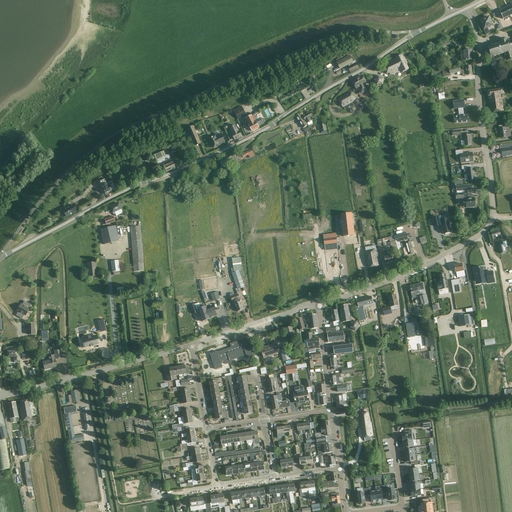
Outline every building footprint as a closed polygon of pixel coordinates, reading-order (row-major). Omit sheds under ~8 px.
[(511,5),(500,11),(504,19),(511,15),(511,16),(511,5)] [(480,21),(484,29),(493,25),(489,17),(480,21)] [(506,53),(508,60),(511,58),(511,52),(511,50),(511,49),(509,41),(507,41),(506,39),(504,38),(502,39),(501,41),(501,42),(490,46),(491,47),(488,48),(491,57),(506,53)] [(462,54),(462,62),(465,62),(465,60),(473,60),(472,50),(464,51),(464,54),(462,54)] [(347,66),(349,72),(359,68),(355,59),(352,60),(350,55),(336,61),(339,69),(347,66)] [(401,70),(402,72),(409,69),(402,55),(394,59),(399,71),(401,70)] [(391,75),(399,71),(394,59),(385,63),(391,75)] [(442,70),(444,77),(451,76),(450,74),(460,72),(461,74),(462,74),(463,76),(467,75),(472,75),(471,66),(465,67),(466,67),(463,68),(463,70),(461,70),(460,66),(442,70)] [(382,84),(383,78),(378,75),(374,80),(377,85),(382,84)] [(358,88),(361,94),(369,90),(365,84),(366,83),(362,76),(352,81),(356,89),(358,88)] [(503,89),(487,91),(490,109),(498,108),(498,112),(504,111),(501,94),(504,94),(503,89)] [(338,98),(343,107),(344,107),(345,110),(354,105),(352,102),(353,102),(354,100),(355,99),(351,93),(350,93),(349,93),(338,98)] [(454,117),(455,123),(460,123),(469,122),(468,115),(464,116),(463,108),(465,108),(464,100),(453,101),(454,109),(459,108),(460,116),(459,116),(454,117)] [(238,119),(246,114),(243,109),(235,113),(238,119)] [(306,121),(307,123),(311,121),(310,119),(313,117),(309,112),(302,116),(306,121)] [(303,128),(307,125),(300,113),(295,116),(303,128)] [(249,125),(252,131),(259,128),(255,121),(255,122),(252,116),(246,119),(249,125)] [(210,134),(203,120),(201,121),(207,135),(210,134)] [(499,128),(501,138),(511,136),(510,130),(509,131),(508,127),(503,128),(503,125),(499,126),(500,128),(499,128)] [(188,129),(189,131),(193,140),(199,137),(194,126),(188,129)] [(232,135),(235,140),(242,136),(239,131),(238,132),(235,126),(230,128),(233,134),(232,135)] [(210,139),(214,148),(220,146),(225,143),(221,134),(216,136),(215,136),(210,139)] [(460,136),(462,146),(471,145),(470,135),(460,136)] [(502,151),(502,156),(511,154),(511,143),(499,145),(500,151),(502,151)] [(243,158),(249,155),(253,152),(251,149),(242,155),(243,158)] [(463,154),(462,150),(455,151),(456,155),(460,155),(461,163),(473,161),(475,161),(474,157),(473,158),(472,153),(463,154)] [(163,166),(165,172),(175,168),(172,162),(169,154),(165,155),(163,151),(154,155),(155,159),(155,160),(158,166),(161,165),(161,167),(163,166)] [(231,160),(232,163),(237,161),(236,158),(234,153),(226,156),(228,162),(231,160)] [(226,156),(222,158),(222,159),(220,160),(223,166),(221,167),(224,173),(231,170),(229,165),(228,162),(226,156)] [(147,169),(148,168),(147,164),(152,163),(151,159),(141,161),(142,164),(142,168),(143,168),(144,173),(147,172),(147,169)] [(474,168),(469,169),(469,165),(461,166),(462,170),(464,170),(464,172),(467,172),(468,181),(476,180),(476,179),(476,178),(476,176),(475,176),(474,168)] [(106,193),(106,195),(108,194),(107,193),(110,191),(108,187),(107,185),(104,179),(99,182),(102,187),(105,194),(106,193)] [(466,204),(466,208),(476,206),(475,199),(462,200),(462,204),(466,204)] [(114,212),(116,216),(122,213),(121,209),(118,203),(109,207),(112,213),(114,212)] [(66,217),(77,211),(73,205),(63,211),(66,217)] [(352,213),(341,215),(341,221),(340,221),(341,228),(342,228),(343,237),(355,235),(352,213)] [(437,216),(433,217),(435,227),(439,226),(439,225),(441,225),(443,234),(445,234),(445,235),(450,234),(449,233),(451,232),(448,218),(447,215),(441,216),(438,217),(437,216)] [(106,225),(114,222),(113,216),(104,219),(106,225)] [(100,229),(104,244),(111,243),(112,244),(116,243),(116,242),(119,241),(115,226),(100,229)] [(134,272),(144,271),(140,226),(130,227),(134,272)] [(499,230),(491,232),(493,238),(494,242),(497,241),(498,245),(497,245),(500,253),(505,252),(503,244),(503,243),(501,236),(500,233),(499,230)] [(401,249),(403,256),(407,255),(407,254),(408,254),(408,255),(414,253),(412,248),(415,247),(413,241),(410,242),(410,241),(408,242),(405,233),(396,236),(398,243),(404,241),(406,247),(401,249)] [(393,236),(377,240),(378,249),(392,246),(393,250),(394,253),(398,252),(397,249),(395,241),(394,241),(393,236)] [(366,252),(369,267),(378,265),(377,259),(378,258),(375,246),(365,248),(366,252)] [(384,257),(386,263),(394,261),(392,255),(387,256),(387,253),(384,253),(385,257),(384,257)] [(235,289),(237,294),(240,293),(238,289),(243,288),(244,291),(246,290),(245,287),(244,287),(239,271),(242,271),(240,257),(232,259),(234,273),(232,273),(237,288),(235,289)] [(112,272),(119,271),(118,260),(111,261),(112,272)] [(89,277),(97,276),(95,262),(87,263),(89,277)] [(456,272),(457,278),(461,277),(460,271),(463,271),(462,264),(454,265),(456,272)] [(479,268),(474,269),(476,281),(485,279),(484,279),(487,278),(488,283),(494,282),(492,272),(486,273),(484,274),(482,268),(480,268),(479,268)] [(440,284),(437,285),(438,290),(444,289),(445,294),(449,294),(445,274),(439,276),(440,284)] [(462,292),(460,279),(451,281),(453,294),(462,292)] [(418,297),(420,305),(428,303),(426,295),(425,295),(425,292),(422,283),(410,286),(411,293),(418,291),(419,296),(418,297)] [(233,293),(230,295),(231,297),(232,301),(234,301),(235,304),(238,312),(244,310),(241,302),(239,299),(240,299),(238,294),(234,296),(233,293)] [(382,309),(384,316),(392,314),(391,311),(399,309),(398,305),(395,295),(389,296),(392,307),(390,307),(382,309)] [(357,310),(359,320),(366,318),(363,306),(373,303),(371,297),(357,300),(359,307),(359,309),(357,310)] [(28,309),(30,305),(24,301),(22,305),(21,304),(17,311),(18,312),(16,315),(22,319),(24,316),(25,316),(29,310),(28,309)] [(348,305),(339,306),(342,322),(351,320),(348,305)] [(202,322),(208,319),(205,311),(205,310),(206,310),(207,310),(207,309),(206,306),(198,309),(202,322)] [(205,311),(208,319),(211,319),(210,318),(217,315),(214,307),(207,309),(207,310),(206,310),(205,310),(205,311)] [(330,318),(331,323),(339,321),(337,310),(331,311),(332,318),(330,318)] [(311,323),(303,324),(305,329),(305,330),(311,329),(318,328),(316,315),(310,316),(311,323)] [(470,315),(458,317),(460,327),(472,325),(470,315)] [(360,327),(360,326),(360,325),(359,324),(358,323),(357,323),(355,322),(353,323),(352,324),(351,326),(351,327),(351,329),(352,330),(353,331),(355,332),(357,331),(358,331),(359,329),(360,328),(360,327)] [(413,323),(406,324),(409,338),(415,336),(413,323)] [(285,329),(287,337),(294,335),(297,334),(296,330),(293,331),(292,327),(285,329)] [(328,334),(329,342),(344,340),(343,332),(343,331),(340,331),(336,331),(331,332),(332,334),(328,334)] [(308,346),(308,347),(319,346),(319,338),(312,339),(312,333),(306,334),(307,340),(304,341),(305,347),(308,346)] [(88,338),(82,339),(84,348),(90,346),(90,347),(93,346),(93,345),(98,344),(96,336),(91,337),(90,336),(87,337),(88,338)] [(217,351),(210,354),(213,362),(215,369),(223,367),(221,363),(224,362),(225,364),(230,362),(230,361),(244,356),(246,355),(247,359),(255,356),(253,352),(249,341),(247,341),(246,338),(230,344),(231,347),(228,348),(227,349),(222,350),(218,352),(217,351)] [(260,348),(264,359),(280,353),(277,343),(272,344),(273,345),(265,347),(265,346),(260,348)] [(349,345),(333,347),(334,354),(344,353),(344,354),(354,353),(353,344),(349,345)] [(42,362),(44,370),(56,366),(55,359),(62,357),(60,349),(53,351),(54,355),(48,356),(49,360),(42,362)] [(308,350),(310,358),(312,358),(321,357),(320,352),(316,353),(315,349),(308,350)] [(17,351),(7,351),(7,357),(14,357),(14,361),(19,361),(19,356),(22,356),(22,354),(19,354),(19,353),(17,353),(17,351)] [(336,358),(331,359),(332,367),(334,366),(334,370),(338,369),(337,366),(340,365),(339,361),(337,362),(336,358)] [(351,362),(347,363),(347,368),(341,369),(341,374),(352,373),(351,362)] [(284,363),(276,364),(277,371),(285,370),(284,363)] [(183,374),(184,377),(186,376),(186,374),(189,373),(188,368),(185,368),(185,365),(177,367),(179,375),(183,374)] [(295,366),(285,367),(287,375),(297,374),(295,366)] [(165,370),(167,381),(174,380),(174,376),(179,375),(177,367),(170,368),(170,369),(165,370)] [(333,376),(330,377),(330,382),(331,386),(337,385),(337,384),(338,384),(338,378),(339,378),(341,378),(341,374),(333,375),(333,376)] [(268,380),(269,387),(278,385),(277,378),(268,380)] [(319,390),(317,390),(317,394),(318,393),(320,393),(325,393),(324,384),(318,385),(319,390)] [(301,393),(302,401),(309,400),(307,392),(304,392),(303,386),(300,387),(301,393)] [(294,394),(295,403),(302,401),(301,393),(300,387),(299,387),(294,387),(295,391),(296,391),(296,393),(297,392),(297,394),(294,394)] [(179,397),(182,397),(190,396),(189,389),(181,390),(182,394),(179,394),(179,397)] [(77,391),(71,392),(72,403),(79,401),(77,391)] [(318,393),(319,405),(326,405),(325,397),(320,398),(320,393),(318,393)] [(277,396),(271,397),(272,404),(278,403),(278,402),(282,402),(281,395),(277,396)] [(190,396),(182,397),(183,404),(191,402),(190,396)] [(213,400),(214,407),(222,406),(221,399),(213,400)] [(22,417),(22,422),(27,421),(27,420),(31,419),(31,416),(31,415),(28,400),(20,401),(21,407),(20,407),(22,417)] [(278,403),(272,404),(274,410),(279,409),(290,407),(289,401),(286,401),(282,402),(278,402),(278,403)] [(10,418),(11,423),(19,421),(18,416),(15,402),(7,403),(10,418)] [(64,408),(70,443),(84,440),(83,435),(74,436),(71,415),(77,414),(76,406),(64,408)] [(180,407),(170,409),(170,412),(174,411),(175,412),(178,412),(179,418),(184,417),(192,415),(190,409),(182,410),(181,411),(180,407)] [(226,411),(215,413),(216,420),(224,418),(228,418),(227,411),(226,411)] [(368,413),(359,414),(363,438),(365,437),(365,441),(371,440),(370,437),(373,436),(371,422),(370,422),(369,418),(368,413)] [(179,418),(178,418),(179,424),(183,424),(185,423),(185,424),(193,422),(192,415),(184,417),(179,418)] [(325,432),(325,435),(330,435),(329,421),(323,422),(324,428),(321,429),(321,433),(325,432)] [(307,429),(308,434),(311,433),(311,429),(310,422),(303,423),(304,430),(307,429)] [(187,433),(181,434),(182,437),(184,437),(195,435),(194,428),(186,430),(187,433)] [(405,435),(402,436),(403,442),(412,440),(415,440),(414,434),(412,434),(411,431),(404,432),(405,435)] [(175,449),(177,448),(187,447),(196,445),(196,442),(195,435),(184,437),(185,444),(180,444),(180,446),(175,447),(175,449)] [(0,469),(10,468),(6,439),(0,439),(0,469)] [(19,456),(26,455),(23,439),(16,440),(19,456)] [(326,441),(317,442),(317,447),(324,446),(325,453),(332,452),(331,444),(327,445),(326,441)] [(188,454),(188,456),(201,454),(199,448),(191,449),(192,453),(188,454)] [(193,460),(194,463),(202,461),(201,454),(188,456),(188,457),(186,457),(187,461),(193,460)] [(286,454),(288,466),(294,465),(293,458),(288,459),(287,457),(288,457),(288,454),(286,454)] [(299,455),(300,465),(307,464),(306,457),(302,458),(302,454),(299,455)] [(417,455),(405,456),(405,462),(410,462),(411,465),(418,464),(417,455)] [(330,462),(330,467),(335,467),(333,457),(325,458),(325,463),(330,462)] [(28,462),(24,463),(25,471),(24,471),(27,486),(32,485),(28,462)] [(232,467),(233,474),(240,473),(238,466),(235,466),(234,463),(231,464),(232,465),(232,467)] [(196,469),(191,470),(192,476),(197,475),(204,474),(203,468),(196,469)] [(328,482),(328,488),(335,487),(334,483),(337,483),(337,481),(336,473),(329,473),(331,482),(328,482)] [(192,476),(193,480),(193,482),(198,481),(205,480),(204,474),(197,475),(192,476)] [(307,493),(307,494),(309,494),(309,495),(311,495),(313,495),(313,492),(313,491),(316,491),(315,487),(314,480),(307,481),(308,488),(309,491),(307,491),(307,493)] [(301,490),(300,490),(301,496),(308,495),(307,494),(307,493),(307,491),(309,491),(308,488),(307,481),(300,482),(301,490)] [(286,493),(288,502),(291,501),(288,485),(282,486),(283,493),(286,493)] [(384,486),(375,487),(376,491),(377,502),(383,501),(382,494),(385,494),(384,487),(384,486)] [(276,487),(269,487),(271,495),(274,494),(274,498),(272,498),(273,504),(278,503),(276,487)] [(388,487),(384,487),(385,494),(388,494),(389,500),(391,500),(391,501),(394,501),(394,500),(395,499),(394,493),(395,493),(395,490),(394,490),(394,489),(388,490),(388,487)] [(358,494),(357,495),(357,498),(358,498),(359,504),(360,504),(360,505),(364,505),(364,504),(365,503),(364,497),(367,496),(366,489),(363,490),(363,493),(358,494)] [(370,489),(366,489),(367,496),(371,496),(372,503),(377,502),(376,491),(370,492),(370,489)] [(411,490),(412,497),(417,496),(417,498),(424,497),(424,495),(421,495),(420,489),(411,490)] [(238,492),(232,493),(233,501),(236,500),(236,503),(240,502),(238,492)] [(331,494),(333,505),(338,505),(338,504),(340,503),(339,496),(339,493),(331,494)] [(224,507),(225,511),(230,511),(229,506),(225,507),(224,494),(217,495),(219,507),(219,508),(224,507)] [(208,504),(208,509),(212,509),(212,508),(219,507),(217,495),(211,496),(212,502),(210,502),(210,504),(208,504)] [(203,497),(197,498),(198,508),(198,511),(206,510),(205,505),(204,505),(203,497)] [(197,498),(190,499),(191,506),(190,506),(191,511),(198,511),(198,508),(197,498)] [(430,499),(420,500),(421,511),(419,511),(435,511),(435,509),(433,509),(431,499),(430,499)]
